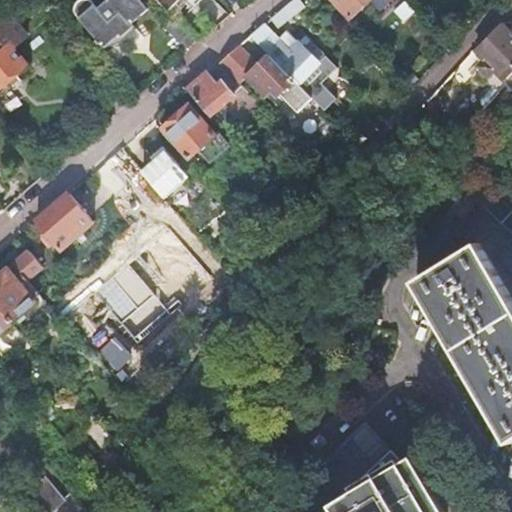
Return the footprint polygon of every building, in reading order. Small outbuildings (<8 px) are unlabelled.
[(142,12),(131,0),(96,0),(89,7),(86,3),(83,1),(79,1),(75,1),(72,3),(69,6),(68,10),(68,14),(69,17),(98,50),(112,45),(120,40),(131,31),(126,25),(142,12)] [(149,0),(152,3),(164,15),(178,0),(182,0),(191,8),(198,0),(149,0)] [(368,0),(330,0),(348,18),(368,0)] [(290,2),(269,20),(279,30),(300,13),(290,2)] [(0,24),(0,84),(21,67),(9,53),(23,40),(6,20),(0,24)] [(498,23),(472,50),(483,62),(478,67),(487,76),(493,71),(503,79),(511,69),(511,32),(510,35),(498,23)] [(261,26),(249,37),(268,56),(297,85),(311,100),(322,111),(335,98),(320,82),(336,67),(299,30),(292,37),(288,33),(280,42),(263,25),(261,26)] [(237,47),(216,65),(238,86),(244,79),(264,98),(270,92),(277,98),(279,96),(297,113),(311,100),(297,85),(268,56),(257,67),(237,47)] [(336,67),(320,82),(335,98),(338,100),(353,84),(336,67)] [(200,78),(185,91),(209,115),(221,104),(233,94),(232,93),(222,80),(217,84),(207,73),(200,78)] [(238,87),(232,93),(233,94),(221,104),(231,114),(240,122),(257,105),(238,87)] [(270,92),(264,98),(289,122),(297,113),(279,96),(277,98),(270,92)] [(231,114),(221,104),(209,115),(219,125),(231,114)] [(187,106),(160,129),(185,158),(195,150),(208,164),(229,146),(216,132),(212,135),(187,106)] [(255,160),(278,183),(292,169),(269,147),(255,160)] [(151,162),(139,173),(167,205),(187,187),(176,177),(178,175),(174,170),(177,167),(161,149),(149,159),(151,162)] [(483,174),(435,201),(444,217),(475,199),(490,223),(511,240),(511,210),(502,202),(483,174)] [(67,194),(33,223),(59,252),(92,223),(78,207),(67,194)] [(0,229),(10,222),(2,212),(0,213),(0,229)] [(511,309),(474,247),(413,286),(509,442),(511,440),(511,309)] [(28,254),(13,267),(27,283),(43,270),(28,254)] [(27,283),(13,267),(0,277),(0,310),(13,325),(37,304),(25,289),(29,286),(27,283)] [(0,336),(13,325),(0,310),(0,336)] [(364,428),(319,468),(340,491),(384,452),(364,428)] [(439,511),(408,461),(399,466),(390,452),(340,498),(328,502),(329,505),(316,511),(439,511)] [(44,511),(61,497),(40,475),(17,496),(31,511),(44,511)]
